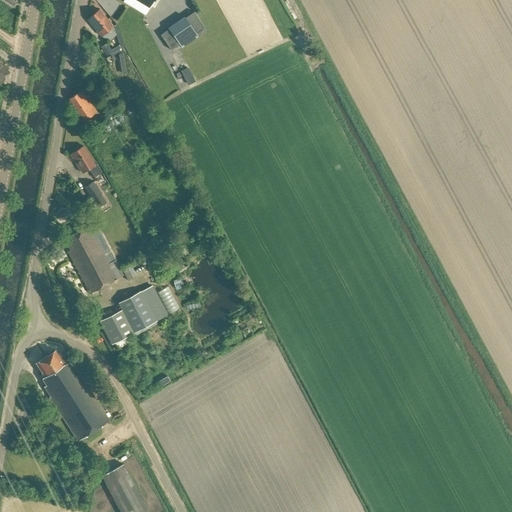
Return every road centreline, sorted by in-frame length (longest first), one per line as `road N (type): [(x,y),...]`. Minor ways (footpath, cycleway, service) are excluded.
road 1 (unclassified): [(40,328),(30,287),(81,0)]
road 2 (unclassified): [(181,511),(108,375),(91,353),(40,328)]
road 3 (tertiary): [(0,190),(36,0)]
road 4 (unclassified): [(0,461),(18,353),(40,328)]
